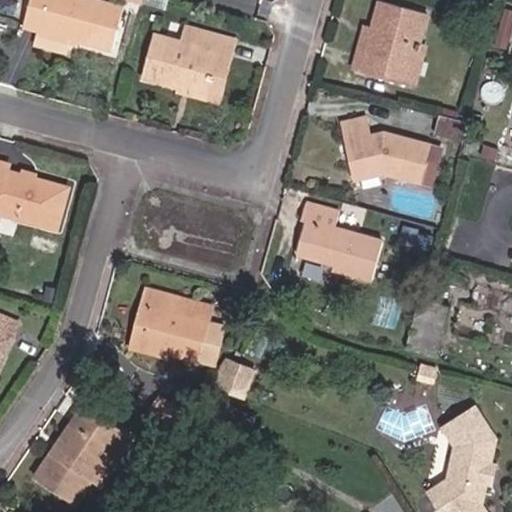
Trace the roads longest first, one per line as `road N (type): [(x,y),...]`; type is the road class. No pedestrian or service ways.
road 1 (residential): [(132,137),(63,355),(0,422)]
road 2 (residential): [(132,137),(266,174),(310,0)]
road 3 (residential): [(0,101),(132,137)]
